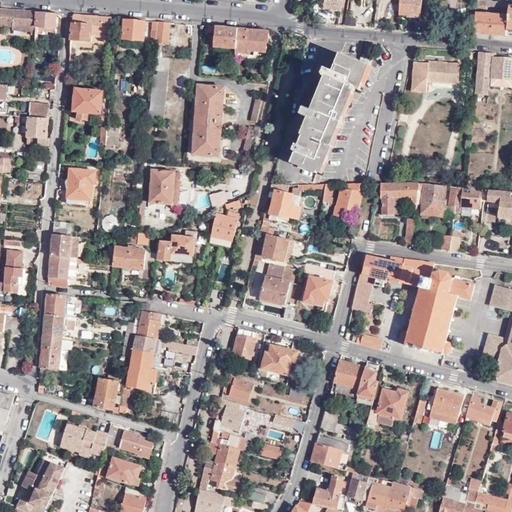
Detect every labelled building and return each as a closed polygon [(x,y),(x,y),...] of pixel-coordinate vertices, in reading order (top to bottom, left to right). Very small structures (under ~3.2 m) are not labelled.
[(324,0),(323,8),(340,12),(342,0),(324,0)] [(407,17),(419,18),(420,0),(401,0),(401,14),(407,15),(407,17)] [(485,0),(477,0),(477,6),(508,8),(508,6),(509,2),(491,0),(485,0)] [(29,35),(34,35),(34,27),(36,12),(0,9),(0,19),(11,20),(11,25),(30,27),(30,31),(29,35)] [(54,29),(55,13),(36,12),(34,27),(54,29)] [(476,14),(474,33),(506,36),(507,29),(507,17),(476,14)] [(111,31),(112,19),(74,15),(71,40),(91,41),(93,30),(111,31)] [(11,30),(30,31),(30,27),(11,25),(11,20),(0,19),(0,25),(11,27),(11,30)] [(120,19),(112,19),(111,31),(110,35),(116,35),(117,25),(120,25),(120,19)] [(146,21),(125,20),(123,39),(145,41),(146,21)] [(169,46),(171,23),(160,22),(158,42),(152,99),(167,100),(170,59),(164,58),(165,46),(169,46)] [(237,49),(239,29),(216,27),(214,47),(237,49)] [(269,43),(271,32),(239,29),(237,49),(236,51),(250,52),(250,50),(266,52),(267,43),(269,43)] [(365,52),(360,62),(341,54),(334,71),(330,69),(326,67),(322,76),(326,77),(312,109),(309,107),(305,106),(301,115),(310,118),(304,134),(305,135),(300,146),(297,145),(295,150),(297,152),(293,162),(318,172),(330,144),(328,143),(352,87),(356,88),(366,64),(370,66),(374,56),(365,52)] [(479,53),(475,94),(489,95),(490,85),(511,86),(511,58),(494,57),(495,54),(479,53)] [(429,64),(414,62),(412,91),(426,92),(428,81),(458,84),(460,64),(429,61),(429,64)] [(196,120),(220,122),(223,87),(199,85),(196,120)] [(103,92),(74,88),(72,110),(77,111),(76,119),(86,119),(87,115),(100,116),(103,92)] [(261,99),(256,97),(250,120),(256,122),(261,99)] [(507,105),(507,97),(497,97),(497,105),(507,105)] [(152,99),(150,119),(165,120),(167,100),(152,99)] [(13,113),(13,116),(14,116),(48,119),(49,105),(30,104),(28,114),(13,113)] [(48,119),(14,116),(14,123),(18,123),(18,125),(21,125),(20,133),(27,134),(27,144),(29,144),(30,138),(35,138),(35,144),(47,145),(48,119)] [(217,156),(220,122),(196,120),(193,154),(217,156)] [(254,127),(249,126),(243,150),(249,151),(254,127)] [(118,136),(107,135),(106,143),(117,144),(118,136)] [(278,168),(289,168),(289,156),(278,155),(278,168)] [(96,167),(59,163),(58,178),(64,178),(64,174),(67,174),(67,172),(69,172),(69,169),(96,171),(96,167)] [(101,186),(103,167),(96,167),(96,171),(69,169),(69,172),(69,179),(67,180),(67,182),(66,184),(67,187),(68,188),(68,191),(67,204),(85,205),(86,202),(78,202),(78,199),(91,200),(91,196),(95,196),(96,186),(101,186)] [(151,170),(146,169),(143,194),(149,195),(151,170)] [(171,205),(175,173),(154,171),(151,203),(171,205)] [(180,173),(175,173),(171,205),(177,206),(180,173)] [(475,180),(466,179),(465,187),(474,189),(475,180)] [(399,183),(400,197),(411,197),(412,205),(416,205),(417,203),(419,189),(420,182),(399,183)] [(38,198),(40,183),(32,183),(31,197),(38,198)] [(360,211),(366,183),(355,184),(352,195),(342,193),(336,215),(342,217),(345,208),(360,211)] [(381,183),(381,184),(382,199),(383,199),(384,215),(395,215),(394,198),(400,197),(399,183),(381,183)] [(419,189),(417,203),(422,204),(421,214),(434,215),(442,216),(444,205),(446,185),(425,183),(424,189),(419,189)] [(331,203),(334,184),(326,185),(325,191),(323,202),(331,203)] [(282,186),(271,186),(270,191),(270,192),(274,192),(270,211),(265,210),(260,232),(266,233),(273,235),(274,228),(270,227),(271,222),(267,221),(268,218),(288,222),(289,218),(292,205),(299,207),(301,197),(281,191),(282,186)] [(456,204),(459,187),(451,186),(448,206),(456,206),(456,204)] [(474,189),(465,187),(459,187),(456,204),(461,204),(461,205),(481,208),(483,190),(474,189)] [(68,191),(57,190),(56,195),(60,196),(60,203),(67,204),(68,191)] [(511,198),(510,198),(510,193),(487,190),(485,200),(499,201),(497,217),(511,218),(511,198)] [(217,206),(224,203),(225,202),(227,201),(224,192),(209,196),(212,208),(217,206)] [(149,195),(143,194),(140,226),(145,227),(149,195)] [(233,209),(241,206),(239,199),(225,203),(227,208),(233,206),(233,209)] [(302,207),(299,207),(292,205),(289,218),(299,221),(302,207)] [(445,221),(453,222),(456,206),(448,206),(444,205),(442,216),(445,221)] [(228,216),(215,213),(210,235),(233,241),(239,214),(229,212),(228,216)] [(408,220),(404,244),(410,245),(414,221),(408,220)] [(52,234),(71,236),(71,224),(53,222),(52,234)] [(316,239),(330,241),(331,232),(318,229),(316,239)] [(196,232),(185,231),(185,236),(172,235),(171,242),(159,241),(157,260),(170,261),(171,254),(193,256),(196,232)] [(150,234),(139,233),(138,244),(149,245),(150,234)] [(265,239),(259,238),(254,260),(258,261),(259,261),(261,256),(283,262),(289,239),(273,235),(266,233),(265,239)] [(76,259),(78,237),(71,236),(52,234),(50,256),(69,258),(76,259)] [(444,234),(441,249),(449,250),(452,235),(444,234)] [(449,250),(458,251),(460,236),(452,235),(449,250)] [(289,263),(295,241),(289,239),(283,262),(289,263)] [(113,262),(115,247),(109,246),(107,261),(113,262)] [(145,250),(115,247),(113,262),(113,264),(113,266),(148,270),(149,253),(145,253),(145,250)] [(1,281),(0,291),(17,292),(17,294),(26,294),(28,273),(25,273),(23,273),(23,268),(22,268),(23,251),(8,250),(5,281),(1,281)] [(424,272),(431,273),(434,263),(390,256),(389,260),(368,255),(362,273),(360,273),(352,308),(366,311),(372,284),(384,286),(385,279),(399,282),(400,281),(420,287),(424,272)] [(50,256),(49,277),(67,279),(69,258),(50,256)] [(69,258),(67,279),(74,280),(76,262),(76,259),(69,258)] [(284,267),(270,264),(262,298),(285,304),(290,283),(281,281),(284,267)] [(304,272),(334,280),(335,272),(306,265),(304,272)] [(424,272),(420,287),(408,331),(405,330),(401,331),(399,339),(400,341),(403,343),(403,344),(418,348),(419,350),(429,353),(430,352),(444,356),(445,354),(446,355),(449,353),(451,347),(449,343),(445,342),(457,297),(449,295),(453,279),(449,273),(441,271),(435,274),(431,273),(424,272)] [(302,272),(301,276),(310,278),(304,302),(326,307),(333,283),(337,285),(338,281),(334,280),(304,272),(302,272)] [(449,295),(457,297),(471,300),(475,285),(453,279),(449,295)] [(338,295),(341,282),(338,281),(337,285),(333,283),(330,293),(334,294),(338,295)] [(511,288),(510,288),(505,309),(511,311),(511,329),(508,344),(502,347),(495,375),(498,381),(511,384),(511,288)] [(64,316),(66,295),(47,293),(45,314),(64,316)] [(136,310),(138,303),(120,301),(119,310),(136,311),(136,310)] [(150,304),(138,302),(138,303),(136,310),(148,312),(150,304)] [(285,308),(283,318),(292,320),(294,310),(285,308)] [(158,314),(148,312),(136,310),(136,311),(135,317),(142,318),(138,336),(157,339),(160,321),(157,320),(158,314)] [(511,329),(511,311),(502,347),(508,344),(511,329)] [(0,332),(3,333),(3,331),(10,332),(12,320),(12,317),(6,316),(6,315),(0,314),(0,332)] [(62,337),(63,329),(75,330),(76,320),(64,319),(64,316),(45,314),(43,335),(62,337)] [(12,320),(10,332),(10,334),(19,335),(20,321),(12,320)] [(134,323),(128,322),(125,344),(130,344),(132,335),(134,323)] [(238,335),(254,338),(255,333),(240,330),(238,335)] [(362,334),(360,344),(381,349),(383,339),(362,334)] [(62,340),(62,337),(43,335),(42,347),(61,350),(69,351),(70,341),(62,340)] [(255,338),(254,338),(238,335),(233,355),(250,359),(255,338)] [(151,369),(157,339),(138,336),(136,336),(131,365),(151,369)] [(185,344),(163,340),(163,345),(169,346),(168,350),(189,353),(190,348),(193,348),(193,345),(187,344),(185,344)] [(302,354),(266,344),(264,352),(265,353),(264,358),(261,358),(258,367),(295,377),(302,354)] [(61,350),(42,347),(40,368),(48,369),(59,369),(61,350)] [(366,366),(340,359),(334,382),(337,383),(357,388),(360,389),(365,369),(366,366)] [(151,372),(151,369),(131,365),(127,387),(133,388),(132,393),(146,396),(151,372)] [(374,398),(379,381),(374,380),(377,372),(365,369),(360,389),(357,401),(372,405),(374,398)] [(236,373),(227,371),(222,393),(248,399),(253,383),(234,378),(236,373)] [(158,373),(151,372),(146,396),(153,398),(158,373)] [(93,407),(112,411),(118,382),(99,379),(93,407)] [(357,388),(337,383),(335,391),(355,397),(357,388)] [(431,416),(441,419),(443,412),(459,417),(465,394),(438,387),(436,395),(434,395),(431,398),(428,408),(432,409),(431,416)] [(121,388),(117,411),(125,413),(129,390),(121,388)] [(304,391),(291,388),(289,396),(302,400),(304,391)] [(371,408),(368,422),(377,424),(378,422),(392,425),(394,417),(402,419),(410,391),(399,388),(398,392),(384,388),(378,410),(371,408)] [(0,429),(3,431),(14,396),(0,392),(0,429)] [(466,417),(478,421),(479,416),(492,419),(496,421),(502,402),(494,400),(492,407),(481,404),(482,397),(473,394),(466,417)] [(421,422),(426,401),(420,399),(414,421),(421,422)] [(234,403),(221,400),(214,430),(219,431),(221,425),(241,430),(245,411),(233,407),(234,403)] [(323,420),(337,424),(339,415),(325,412),(323,420)] [(443,412),(441,419),(457,423),(459,417),(443,412)] [(511,413),(510,413),(502,442),(511,444),(511,443),(511,413)] [(304,432),(306,424),(275,415),(273,422),(291,427),(291,428),(304,432)] [(479,416),(478,421),(490,425),(492,419),(479,416)] [(323,420),(320,428),(335,433),(337,424),(323,420)] [(503,423),(499,422),(490,451),(494,452),(503,423)] [(104,448),(107,433),(97,430),(96,433),(68,425),(62,447),(81,452),(80,454),(90,457),(92,452),(94,445),(104,448)] [(117,428),(109,426),(107,433),(104,448),(103,449),(109,451),(110,446),(112,446),(117,428)] [(219,431),(214,430),(209,452),(218,455),(216,462),(235,467),(240,451),(243,451),(246,438),(231,434),(230,438),(229,440),(218,437),(219,431)] [(141,436),(124,431),(118,446),(137,452),(136,455),(148,459),(152,444),(139,440),(141,436)] [(311,462),(357,474),(357,471),(338,466),(342,453),(347,454),(350,445),(318,436),(311,462)] [(282,448),(264,443),(261,455),(279,460),(282,448)] [(103,449),(104,448),(94,445),(92,452),(102,455),(103,449)] [(140,467),(113,458),(107,476),(130,484),(133,477),(136,479),(140,467)] [(17,507),(28,511),(29,511),(34,503),(45,508),(63,469),(42,459),(35,474),(28,471),(21,486),(30,490),(26,499),(22,497),(17,507)] [(216,462),(207,460),(206,464),(215,466),(214,471),(205,468),(200,488),(208,490),(210,481),(219,482),(218,487),(236,492),(238,482),(231,480),(235,467),(216,462)] [(348,496),(362,500),(362,499),(368,476),(362,475),(360,483),(352,480),(348,496)] [(368,476),(362,499),(368,501),(366,507),(376,509),(377,504),(384,506),(391,482),(368,476)] [(101,478),(97,477),(94,488),(101,491),(103,479),(101,478)] [(327,507),(328,508),(343,511),(347,498),(339,495),(343,480),(333,477),(328,493),(317,490),(313,504),(320,506),(327,507)] [(470,477),(466,490),(469,491),(477,493),(481,481),(470,477)] [(391,482),(384,506),(386,506),(404,511),(404,510),(406,510),(407,508),(413,488),(395,483),(391,482)] [(469,491),(468,495),(460,493),(454,491),(455,487),(446,484),(442,496),(444,496),(439,511),(461,511),(464,504),(465,500),(466,501),(467,501),(474,503),(475,501),(477,493),(469,491)] [(142,499),(143,493),(126,487),(119,511),(141,511),(145,500),(142,499)] [(423,491),(413,488),(407,508),(414,510),(417,498),(421,499),(423,491)] [(221,511),(225,497),(199,490),(196,508),(211,511),(221,511)] [(251,491),(248,501),(263,504),(266,496),(251,491)] [(477,493),(475,501),(487,504),(488,504),(505,509),(508,501),(477,493)] [(313,504),(300,501),(292,511),(307,511),(310,508),(313,504)] [(466,501),(462,511),(484,511),(485,511),(473,507),(474,503),(467,501),(466,501)]
